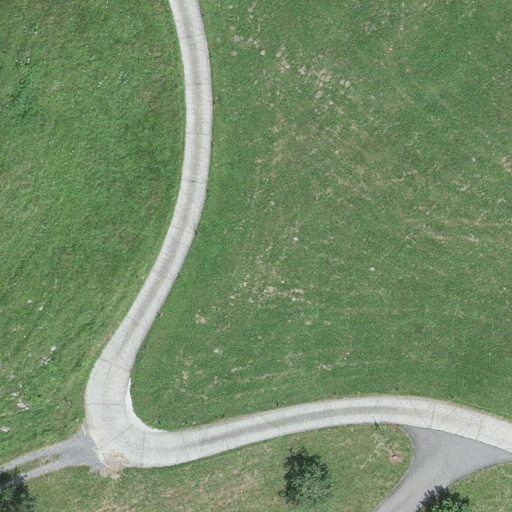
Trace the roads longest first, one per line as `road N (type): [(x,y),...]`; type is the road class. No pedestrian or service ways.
road 1 (residential): [(511,437),(402,409),(306,418),(155,450),(129,448),(113,433),(107,411),(116,355),(173,249),(198,156),(196,58),(182,0)]
road 2 (track): [(113,433),(0,481)]
